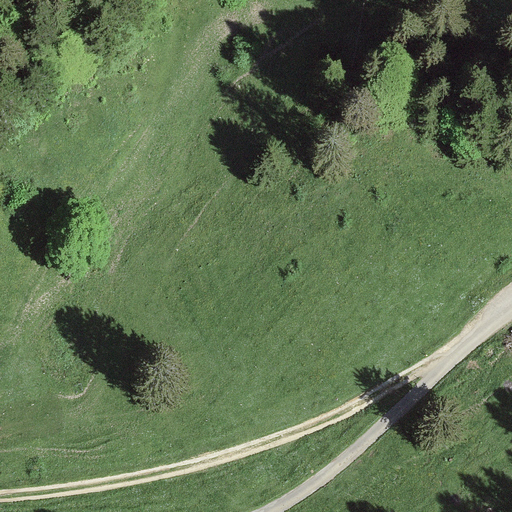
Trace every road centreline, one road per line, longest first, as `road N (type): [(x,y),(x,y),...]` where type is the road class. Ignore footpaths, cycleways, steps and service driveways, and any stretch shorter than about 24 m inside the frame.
road 1 (track): [(454,360),(312,430),(206,466),(0,500)]
road 2 (unclassified): [(511,312),(330,476),(270,511)]
